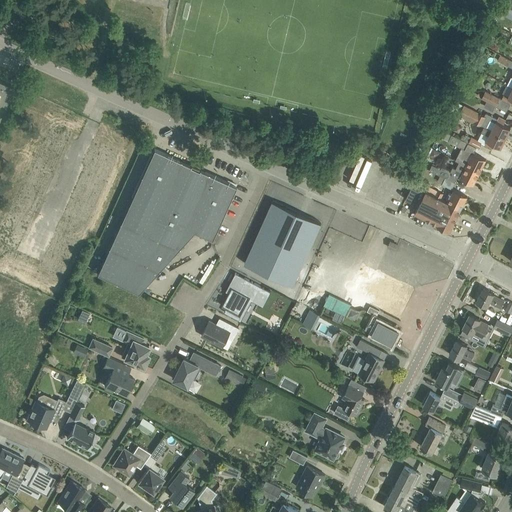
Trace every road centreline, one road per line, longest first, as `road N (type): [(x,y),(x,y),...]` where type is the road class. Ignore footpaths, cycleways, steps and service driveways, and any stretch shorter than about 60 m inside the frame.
road 1 (unclassified): [(0,45),(468,257)]
road 2 (secondary): [(342,511),(468,257)]
road 3 (residential): [(198,304),(92,472)]
